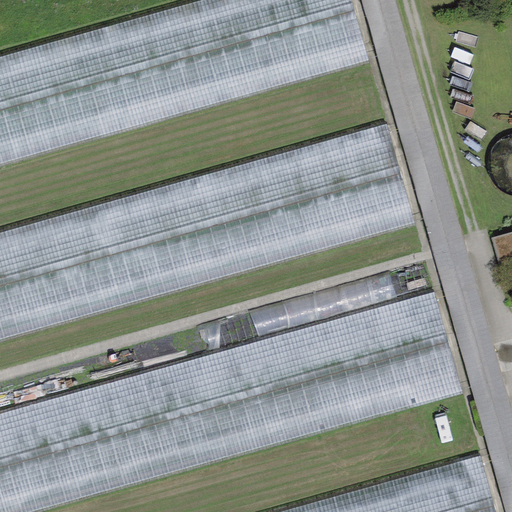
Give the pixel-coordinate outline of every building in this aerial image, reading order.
[(350,0),(207,0),(0,57),(0,162),(368,61),(350,0)] [(511,511),(511,420),(392,0),(360,0),(506,511),(511,511)] [(386,126),(0,234),(0,341),(414,226),(386,126)] [(504,269),(511,266),(511,230),(493,236),(504,269)] [(434,294),(0,413),(0,511),(25,511),(462,392),(434,294)] [(495,511),(480,457),(280,511),(495,511)]
